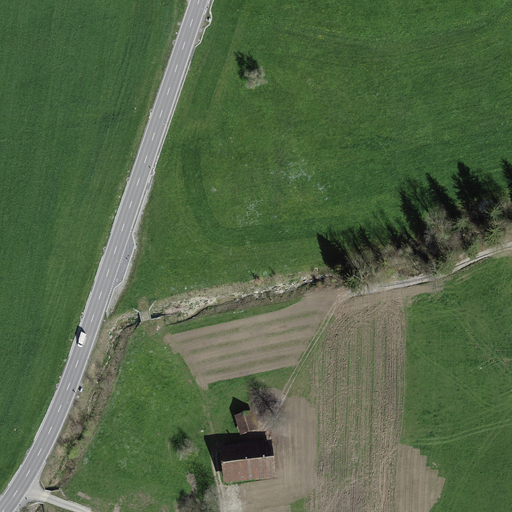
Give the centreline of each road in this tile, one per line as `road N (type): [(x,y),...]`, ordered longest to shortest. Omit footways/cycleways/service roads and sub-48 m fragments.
road 1 (secondary): [(2,511),(67,387),(199,0)]
road 2 (track): [(285,393),(269,429),(212,441),(225,511)]
